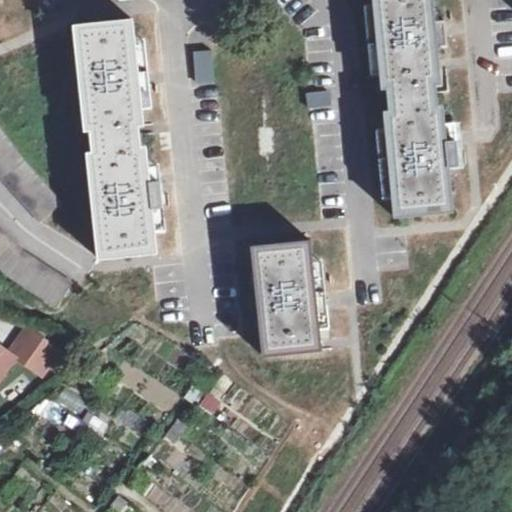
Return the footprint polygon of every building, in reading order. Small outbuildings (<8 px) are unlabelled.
[(437,0),(379,0),(387,84),(393,83),(395,107),(389,108),(399,213),(458,208),(448,102),(441,103),(439,79),(445,79),(437,0)] [(133,15),(75,21),(86,125),(93,124),(95,148),(89,149),(99,255),(158,249),(147,143),(141,144),(139,120),(144,120),(133,15)] [(211,51),(191,52),(194,86),(214,85),(211,51)] [(329,93),(307,93),(308,110),(330,109),(329,93)] [(27,156),(0,118),(0,168),(3,172),(41,219),(64,198),(27,156)] [(0,263),(6,269),(59,304),(75,277),(27,245),(0,219),(0,263)] [(313,236),(256,241),(266,351),(323,346),(313,236)] [(70,349),(28,320),(10,345),(22,353),(18,359),(45,375),(51,366),(58,369),(70,349)] [(22,353),(10,345),(0,338),(0,384),(18,359),(22,353)] [(100,437),(109,426),(90,411),(81,423),(100,437)] [(58,511),(60,511),(49,502),(41,511),(58,511)]
